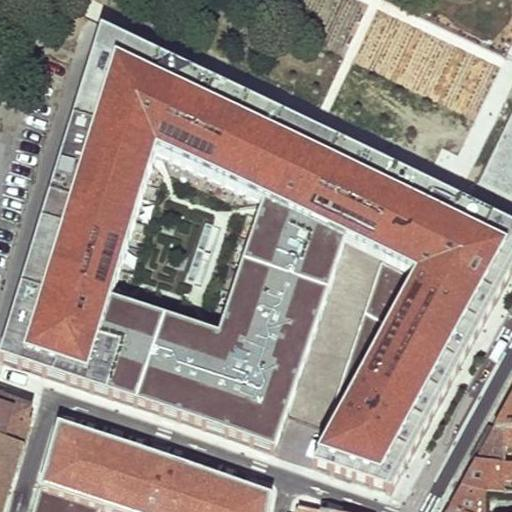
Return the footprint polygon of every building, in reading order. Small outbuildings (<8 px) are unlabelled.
[(0,353),(0,363),(271,458),(342,250),(362,257),(379,264),(407,178),(391,171),(100,33),(0,353)] [(312,468),(388,492),(480,332),(511,277),(511,229),(407,178),(379,264),(312,468)] [(0,218),(0,232),(19,238),(23,225),(0,218)] [(0,511),(27,421),(31,410),(16,404),(0,399),(0,511)] [(511,401),(495,432),(511,431),(511,401)] [(268,511),(271,502),(59,429),(42,497),(110,511),(268,511)] [(511,470),(511,431),(495,432),(485,449),(476,466),(511,470)] [(454,505),(449,511),(484,511),(486,502),(511,500),(511,470),(476,466),(470,475),(454,505)]
